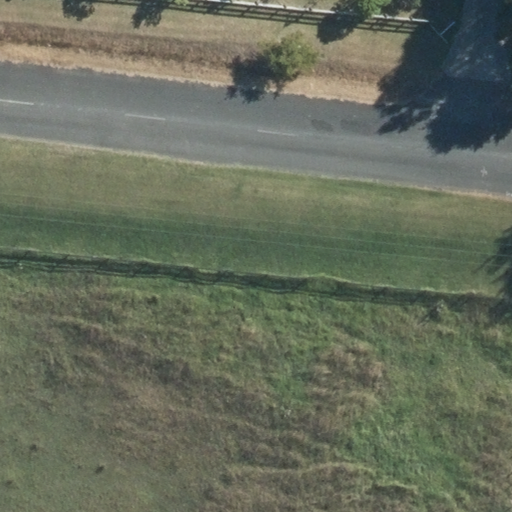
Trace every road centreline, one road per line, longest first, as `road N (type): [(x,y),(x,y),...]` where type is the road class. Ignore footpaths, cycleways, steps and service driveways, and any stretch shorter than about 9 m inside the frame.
road 1 (residential): [(511,159),(0,89)]
road 2 (track): [(472,154),(493,0)]
